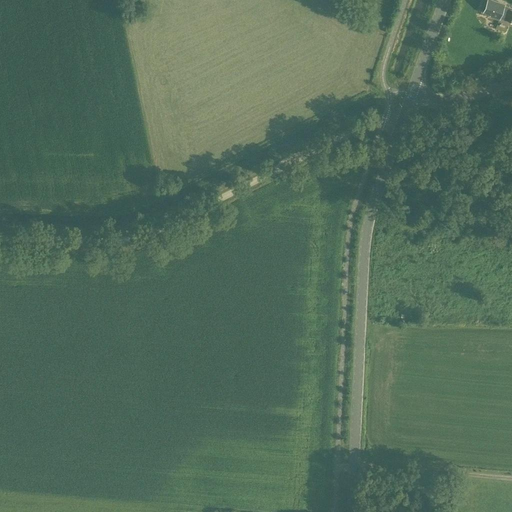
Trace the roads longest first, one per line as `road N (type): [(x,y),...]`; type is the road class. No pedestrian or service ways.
road 1 (unclassified): [(0,242),(101,243),(150,232),(404,109)]
road 2 (tertiary): [(351,511),(366,226),(404,109)]
